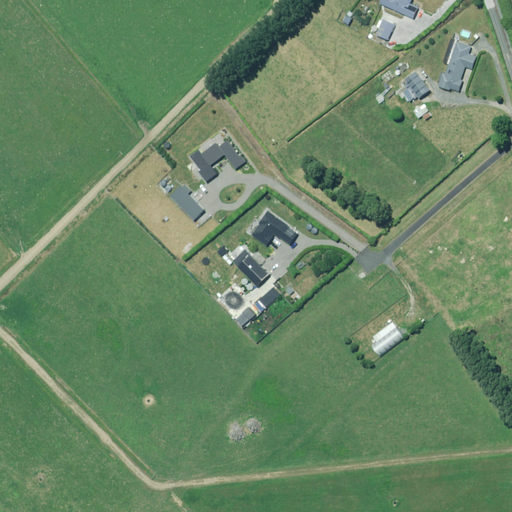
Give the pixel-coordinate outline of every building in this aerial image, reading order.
[(412,4),(412,3),(413,3),(414,0),(384,0),(382,4),(415,19),(420,8),(412,4)] [(354,19),(348,16),(344,22),(350,25),(354,19)] [(386,20),(385,21),(382,20),(379,27),(382,29),(379,35),(390,41),(397,25),(386,20)] [(447,75),(445,74),(443,73),(440,82),(442,83),(440,87),(453,91),(452,93),(460,96),(465,81),(463,80),(467,67),(474,70),(479,57),(471,54),(473,47),(459,42),(458,44),(454,43),(449,56),(453,57),(450,68),(447,67),(445,72),(448,72),(447,75)] [(432,91),(418,73),(407,81),(410,85),(399,93),(404,99),(408,96),(412,102),(419,97),(421,99),(432,91)] [(386,100),(383,95),(377,99),(381,103),(386,100)] [(207,211),(183,187),(173,197),(196,221),(207,211)] [(230,252),(225,247),(219,252),(224,257),(230,252)] [(271,276),(246,249),(234,261),(260,287),(271,276)] [(200,263),(194,269),(198,273),(204,267),(200,263)] [(407,339),(395,323),(376,337),(379,342),(374,346),(382,357),(407,339)]
